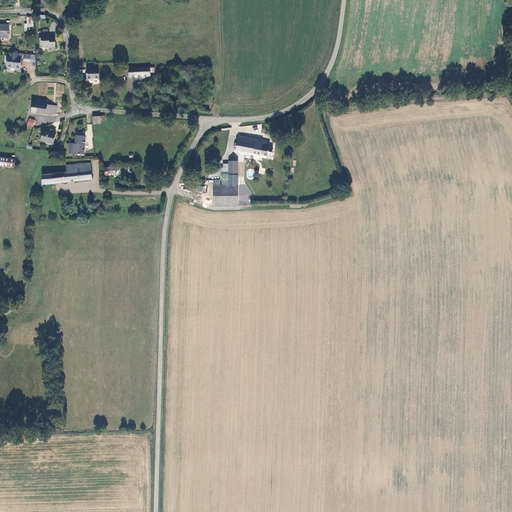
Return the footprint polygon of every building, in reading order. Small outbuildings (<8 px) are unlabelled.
[(49,39),(49,34),(39,35),(40,40),(42,40),(42,47),(48,46),(49,48),(54,47),(54,39),(49,39)] [(7,55),(7,60),(6,60),(5,69),(14,70),(14,71),(19,72),(20,60),(18,60),(18,55),(7,55)] [(149,77),(148,70),(128,70),(128,78),(149,77)] [(97,81),(97,71),(84,72),(84,79),(92,79),(92,81),(97,81)] [(53,114),(57,114),(58,106),(57,106),(58,103),(54,103),(54,105),(48,104),(49,99),(34,97),(34,102),(28,101),(26,111),(52,115),(53,114)] [(103,122),(103,116),(93,117),(93,124),(100,124),(100,122),(103,122)] [(54,145),(56,135),(42,132),(40,142),(54,145)] [(69,154),(85,155),(86,135),(76,134),(75,146),(70,146),(69,154)] [(237,135),(235,149),(270,156),(271,148),(268,147),(269,142),(237,135)] [(1,159),(0,166),(0,167),(15,170),(16,161),(1,159)] [(227,173),(236,174),(236,159),(227,159),(227,173)] [(65,174),(38,177),(39,186),(91,180),(89,164),(64,167),(65,174)] [(121,174),(120,167),(104,168),(105,176),(121,174)] [(222,183),(236,183),(236,174),(227,173),(222,173),(222,183)] [(211,204),(235,204),(236,183),(222,183),(218,183),(219,178),(211,178),(211,204)]
